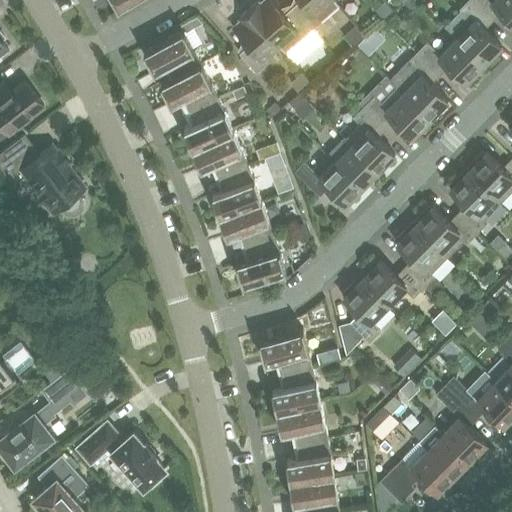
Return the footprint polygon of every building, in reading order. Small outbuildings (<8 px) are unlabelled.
[(258,1),(248,9),(285,52),(312,28),(292,6),(284,13),(271,0),(262,0),(260,3),(258,1)] [(299,0),(292,6),(312,28),(338,5),(333,0),(299,0)] [(489,16),(472,0),(467,0),(460,8),(473,20),(456,37),(485,66),(497,53),(495,51),(501,45),(481,24),(489,16)] [(511,0),(472,0),(489,16),(497,8),(511,22),(511,0)] [(285,52),(248,9),(239,18),(240,20),(232,27),(248,45),(239,52),(256,72),(265,64),(263,61),(279,46),(285,52)] [(161,82),(201,62),(184,29),(143,50),(154,70),(166,64),(172,76),(160,82),(161,82)] [(485,66),(456,37),(440,54),(427,42),(417,52),(435,70),(444,62),(464,82),(471,75),(473,78),(485,66)] [(397,86),(432,120),(444,108),(441,105),(448,99),(427,79),(435,70),(417,52),(390,79),(397,86)] [(201,62),(161,82),(171,102),(183,96),(189,109),(218,95),(201,62)] [(3,80),(0,83),(0,136),(8,131),(43,104),(25,80),(11,90),(3,80)] [(363,106),(382,124),(390,116),(411,136),(417,130),(420,132),(432,120),(397,86),(380,103),(374,96),(363,106)] [(288,101),(291,105),(294,109),(306,99),(299,91),(288,101)] [(218,95),(189,109),(195,122),(183,128),(191,148),(233,129),(224,109),(218,95)] [(360,123),(345,138),(378,170),(384,164),(386,166),(394,158),(392,156),(394,153),(374,133),(382,124),(363,106),(353,116),(360,123)] [(233,129),(191,148),(200,168),(213,163),(218,175),(248,163),(233,129)] [(69,161),(60,149),(57,150),(52,143),(40,152),(25,133),(0,151),(0,157),(20,184),(28,178),(53,211),(60,205),(66,212),(75,213),(82,208),(83,198),(78,191),(85,186),(67,163),(69,161)] [(335,160),(362,186),(378,170),(345,138),(343,136),(327,152),(335,160)] [(276,141),(255,149),(259,158),(280,150),(276,141)] [(468,169),(500,201),(511,189),(511,157),(511,158),(503,167),(486,151),(484,153),(482,151),(474,159),(476,161),(468,169)] [(362,186),(335,160),(318,177),(345,203),(348,200),(350,202),(358,194),(356,192),(362,186)] [(304,161),(294,170),(304,179),(313,170),(304,161)] [(248,163),(218,175),(223,189),(211,194),(219,214),(261,198),(254,177),(248,163)] [(500,201),(468,169),(460,178),(457,175),(449,184),(452,186),(450,188),(466,204),(458,212),(476,231),(486,221),(484,218),(500,201)] [(261,198),(219,214),(226,235),(239,230),(244,243),(274,233),(261,198)] [(476,231),(458,212),(449,221),(433,205),(431,207),(429,205),(421,213),(423,215),(415,224),(447,255),(464,238),(466,241),(476,231)] [(298,234),(310,230),(307,221),(295,226),(298,234)] [(447,255),(415,224),(406,232),(404,230),(396,238),(398,240),(396,242),(412,258),(404,267),(423,285),(433,275),(430,272),(447,255)] [(274,233),(244,243),(248,257),(236,261),(243,283),(286,269),(274,233)] [(361,278),(388,304),(405,287),(413,295),(423,285),(404,267),(396,275),(380,259),(378,261),(375,259),(367,267),(370,269),(361,278)] [(388,304),(361,278),(353,286),(351,284),(343,292),(345,294),(343,296),(359,312),(350,321),(369,340),(380,329),(371,321),(388,304)] [(278,357),(281,371),(313,363),(303,327),(259,339),(265,361),(278,357)] [(511,349),(511,343),(506,338),(497,347),(506,356),(511,349)] [(410,346),(393,364),(403,374),(421,356),(410,346)] [(337,347),(316,351),(318,363),(339,358),(337,347)] [(0,396),(20,382),(0,356),(0,396)] [(51,380),(67,368),(70,365),(63,356),(44,370),(51,380)] [(511,362),(496,379),(495,380),(511,397),(511,362)] [(316,378),(313,363),(281,371),(284,385),(271,388),(276,409),(321,400),(316,378)] [(77,381),(67,368),(51,380),(42,387),(52,400),(77,381)] [(486,369),(467,388),(471,392),(477,398),(477,399),(485,407),(503,425),(509,418),(511,420),(511,397),(495,380),(496,379),(486,369)] [(392,385),(377,370),(370,377),(385,392),(392,385)] [(454,375),(445,384),(462,401),(471,392),(454,375)] [(462,401),(445,384),(436,393),(453,410),(462,401)] [(383,405),(384,405),(390,412),(401,402),(394,394),(383,405)] [(294,428),(297,442),(328,436),(325,421),(321,400),(276,409),(281,431),(294,428)] [(15,464),(52,435),(43,423),(55,414),(47,403),(35,412),(34,411),(0,437),(0,451),(4,456),(7,454),(15,464)] [(443,433),(470,459),(476,453),(478,455),(486,447),(484,444),(486,442),(460,416),(443,433)] [(165,467),(154,455),(155,454),(145,442),(144,443),(133,431),(120,442),(118,439),(122,435),(109,420),(79,446),(95,464),(112,450),(143,486),(149,481),(152,485),(162,475),(159,472),(165,467)] [(417,439),(427,449),(454,475),(470,459),(443,433),(433,423),(417,439)] [(286,458),(289,480),(334,473),(331,451),(328,436),(297,442),(299,456),(286,458)] [(417,439),(401,456),(411,466),(437,492),(440,489),(442,491),(450,483),(448,481),(454,475),(427,449),(417,439)] [(34,498),(46,511),(82,511),(85,510),(73,497),(89,484),(62,454),(38,475),(47,486),(34,498)] [(365,456),(360,457),(356,457),(357,468),(362,468),(366,467),(365,456)] [(401,459),(380,480),(401,501),(413,490),(410,486),(419,477),(401,459)] [(321,511),(340,509),(334,473),(289,480),(293,502),(306,500),(307,511),(321,511)]
